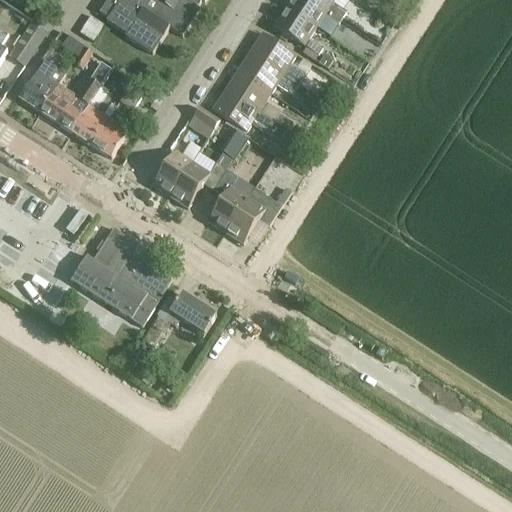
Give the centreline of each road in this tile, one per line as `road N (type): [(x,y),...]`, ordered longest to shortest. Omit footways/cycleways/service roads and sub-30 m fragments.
road 1 (tertiary): [(511,461),(112,210)]
road 2 (track): [(439,0),(248,293)]
road 3 (residential): [(112,210),(249,0)]
road 4 (tertiary): [(112,210),(0,142)]
